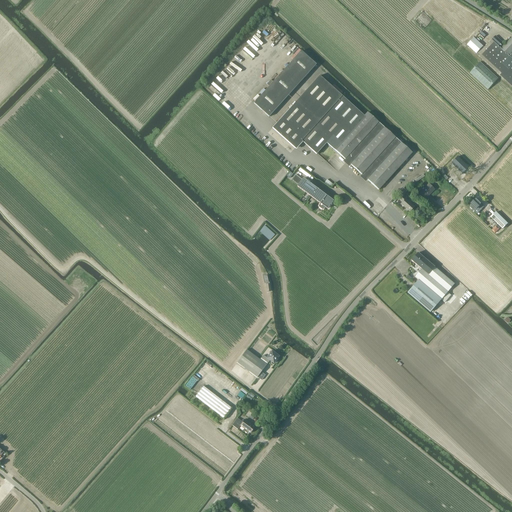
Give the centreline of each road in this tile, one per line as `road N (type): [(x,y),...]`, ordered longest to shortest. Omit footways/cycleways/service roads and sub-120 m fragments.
road 1 (unclassified): [(216,493),(355,301),(511,138)]
road 2 (track): [(278,409),(86,259),(59,269),(0,209)]
road 3 (track): [(323,375),(234,488)]
